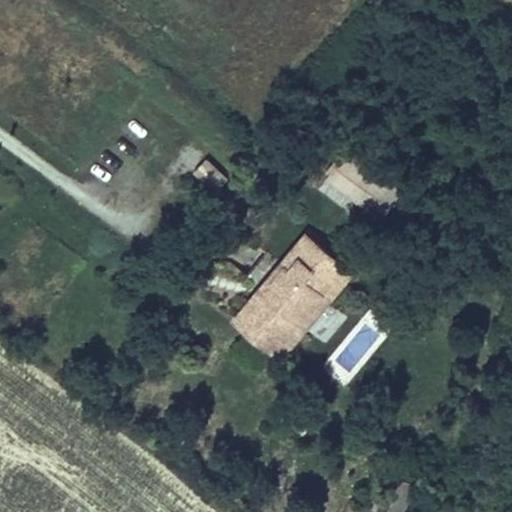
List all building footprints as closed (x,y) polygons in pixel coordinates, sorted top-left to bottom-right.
[(211,184),(223,171),(207,157),(195,169),(211,184)] [(385,167),(370,187),(391,203),(406,183),(385,167)] [(238,321),(274,350),(346,265),(310,236),(238,321)] [(346,265),(274,350),(281,357),(353,271),(346,265)] [(401,476),(386,511),(413,511),(424,486),(401,476)]
